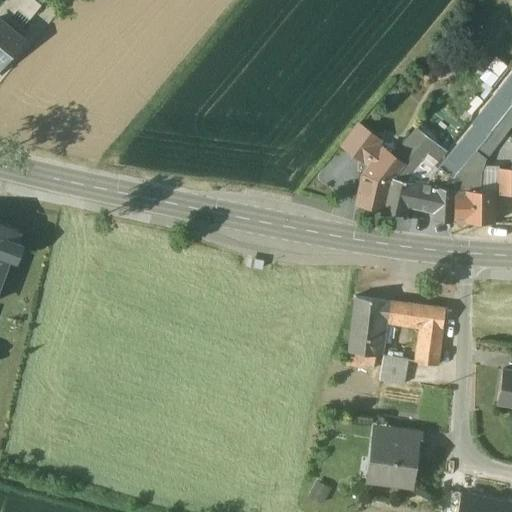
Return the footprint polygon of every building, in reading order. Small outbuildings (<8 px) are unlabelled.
[(40,4),(35,0),(9,0),(8,2),(28,18),(40,4)] [(0,62),(20,38),(0,21),(0,62)] [(511,81),(508,79),(476,119),(479,121),(476,124),(476,123),(468,133),(480,143),(491,130),(510,106),(511,103),(511,81)] [(511,108),(510,106),(491,130),(499,136),(511,119),(511,108)] [(438,138),(442,132),(424,119),(420,126),(438,138)] [(379,140),(358,123),(342,145),(363,161),(377,144),(379,140)] [(415,128),(393,156),(403,163),(426,136),(416,128),(415,128)] [(468,133),(436,169),(441,172),(432,185),(453,189),(454,175),(466,161),(480,143),(468,133)] [(403,163),(392,177),(405,180),(424,157),(428,155),(437,161),(446,151),(426,136),(403,163)] [(377,144),(363,161),(369,166),(362,175),(356,202),(357,202),(382,208),(388,181),(392,177),(403,163),(393,156),(377,144)] [(428,155),(424,157),(405,180),(419,183),(437,161),(428,155)] [(511,170),(498,171),(498,192),(511,192),(511,170)] [(405,180),(392,177),(388,181),(382,208),(383,208),(383,209),(404,213),(406,205),(413,206),(419,183),(405,180)] [(453,189),(432,185),(425,183),(424,185),(419,183),(413,206),(432,211),(431,219),(453,221),(453,189)] [(493,191),(453,189),(453,221),(493,223),(493,191)] [(0,274),(16,231),(0,225),(0,274)] [(384,300),(355,296),(347,351),(378,355),(382,318),(384,300)] [(444,308),(408,303),(384,300),(382,318),(420,324),(415,361),(437,365),(441,327),(444,308)] [(403,383),(408,359),(383,356),(379,379),(403,383)] [(511,370),(502,369),(496,402),(511,404),(511,370)] [(414,444),(394,441),(396,427),(376,424),(372,458),(376,459),(375,479),(409,484),(414,446),(414,444)] [(420,430),(396,427),(394,441),(414,444),(414,446),(418,446),(420,430)] [(506,511),(508,505),(463,494),(458,511),(506,511)]
